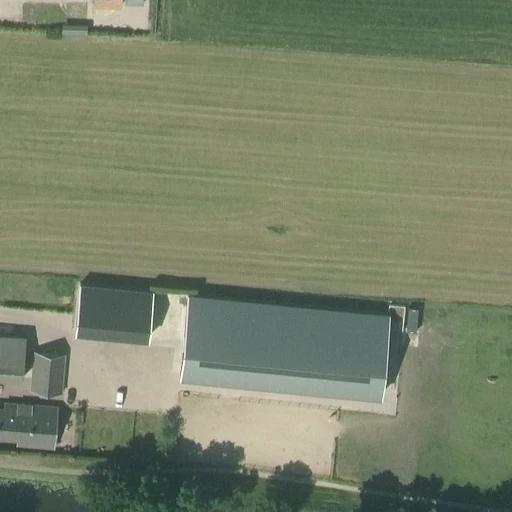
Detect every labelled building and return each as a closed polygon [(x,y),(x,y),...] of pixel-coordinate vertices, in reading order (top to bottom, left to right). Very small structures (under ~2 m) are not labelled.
[(63,23),(62,33),(87,34),(87,24),(63,23)] [(152,291),(79,282),(72,334),(145,343),(152,291)] [(388,314),(189,294),(181,375),(380,395),(388,314)] [(0,376),(21,378),(24,336),(0,333),(0,376)] [(58,390),(62,357),(35,354),(32,387),(58,390)] [(68,379),(102,381),(103,358),(70,356),(68,379)] [(3,408),(0,408),(0,437),(17,439),(16,445),(54,448),(57,405),(4,401),(3,408)] [(97,451),(98,404),(72,404),(70,450),(97,451)]
